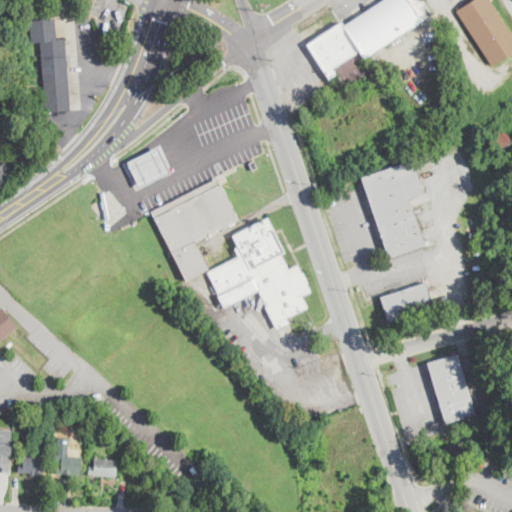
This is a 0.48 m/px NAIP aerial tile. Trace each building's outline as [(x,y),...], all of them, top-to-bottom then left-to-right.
[(430,16),(365,59),(367,63),(373,72),(347,90),(337,75),(337,74),(329,79),(307,45),(340,22),(342,21),(345,26),(384,0),(422,0),(432,14),(430,16)] [(511,52),(492,66),(456,11),(472,0),(490,0),(511,33),(511,52)] [(56,19),(57,38),(65,37),(71,110),(46,112),(40,42),(31,43),(30,21),(56,19)] [(511,141),(502,152),(484,135),(495,123),(511,139),(511,141)] [(127,161),(139,186),(169,171),(157,146),(127,161)] [(425,246),(390,258),(362,177),(413,160),(424,193),(409,198),(425,246)] [(257,168),(252,170),(249,163),(254,161),(257,168)] [(0,165),(5,162),(14,174),(3,182),(6,187),(0,191),(0,165)] [(188,278),(153,210),(218,176),(239,218),(196,240),(209,267),(188,278)] [(229,232),(267,215),(285,251),(282,254),(289,267),(298,264),(312,290),(303,295),(308,307),(288,316),(292,324),(275,331),(258,293),(223,309),(206,271),(239,256),(229,232)] [(433,307),(389,321),(381,297),(426,283),(433,307)] [(0,308),(2,307),(18,328),(0,341),(0,308)] [(463,418),(465,426),(452,430),(450,423),(446,424),(427,363),(458,353),(476,414),(463,418)] [(0,471),(9,472),(11,428),(0,427),(0,471)] [(120,444),(118,449),(111,446),(114,441),(120,444)] [(45,455),(44,473),(19,472),(19,465),(23,465),(23,450),(30,451),(30,454),(45,455)] [(82,456),(82,474),(73,474),(73,477),(69,477),(69,474),(57,474),(58,466),(61,466),(62,452),(68,452),(68,455),(82,456)] [(117,460),(116,476),(89,475),(89,466),(95,466),(95,458),(117,460)] [(444,476),(436,480),(433,475),(441,470),(444,476)]
